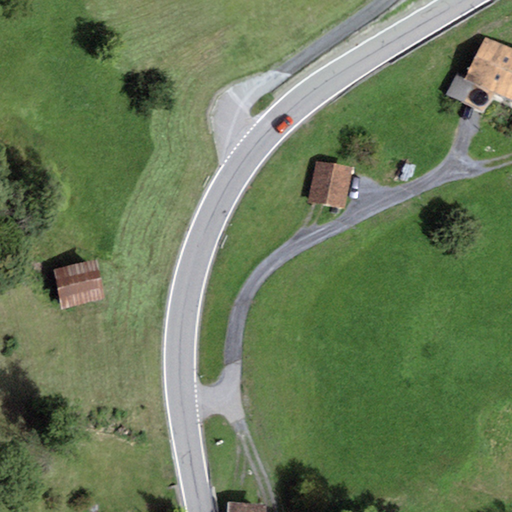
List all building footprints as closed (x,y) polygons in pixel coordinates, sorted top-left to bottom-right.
[(511,57),(486,44),(464,88),(474,92),(490,101),(511,111),(511,57)] [(467,108),(474,92),(464,88),(455,82),(446,100),(465,111),(467,108)] [(474,92),(467,108),(482,116),(490,101),(474,92)] [(353,173),(316,166),(307,205),(345,213),(353,173)] [(97,268),(53,275),(60,316),(104,309),(97,268)] [(265,511),(266,505),(229,502),(228,511),(265,511)]
